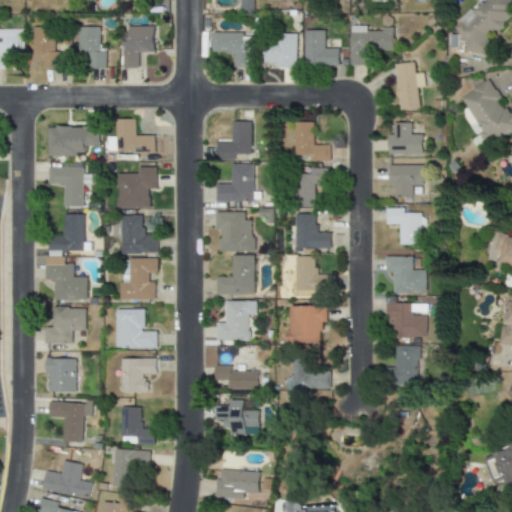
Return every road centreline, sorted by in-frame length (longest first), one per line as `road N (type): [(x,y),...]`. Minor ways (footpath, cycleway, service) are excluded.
road 1 (residential): [(0,98),(331,96),(350,107),(357,411)]
road 2 (residential): [(186,0),(188,412),(179,511)]
road 3 (residential): [(9,511),(17,479),(17,99)]
